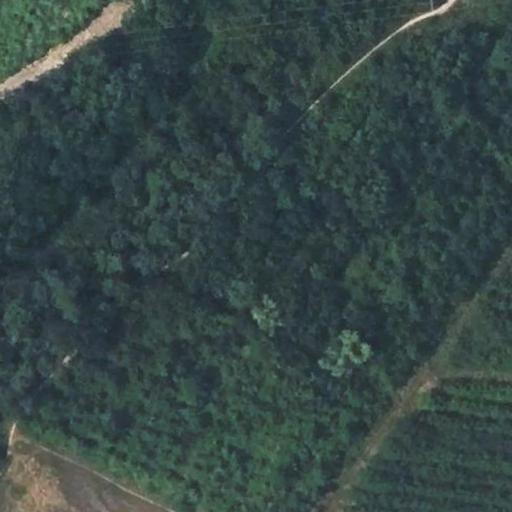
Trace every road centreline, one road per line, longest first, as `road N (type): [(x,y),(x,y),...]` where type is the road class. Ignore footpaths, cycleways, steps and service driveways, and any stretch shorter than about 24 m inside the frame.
road 1 (track): [(453,0),(407,23),(310,105),(194,234),(63,360),(0,458)]
road 2 (track): [(511,245),(332,511)]
